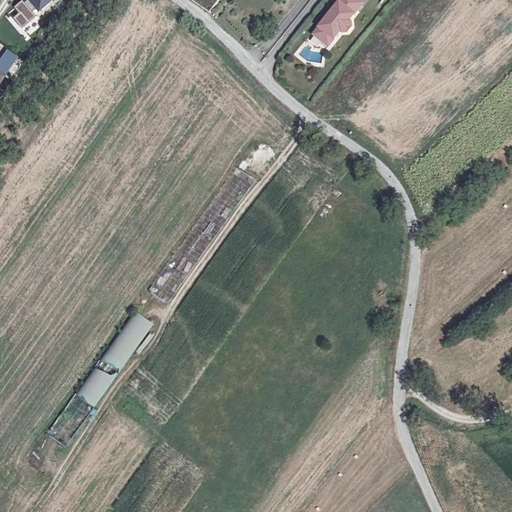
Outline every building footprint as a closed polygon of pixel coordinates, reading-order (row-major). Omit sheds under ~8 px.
[(50,0),(29,0),(25,3),(22,2),(16,7),(22,14),(17,18),(23,25),(35,15),(30,10),(35,5),(39,10),(50,0)] [(358,0),(339,0),(333,8),(334,9),(337,11),(330,20),(327,18),(314,33),(324,41),(330,35),(334,38),(341,30),(343,32),(348,31),(351,27),(351,22),(349,20),(360,6),(356,3),(358,0)] [(334,9),(327,18),(330,20),(337,11),(334,9)] [(34,39),(40,42),(46,33),(41,29),(34,39)] [(329,45),(334,38),(330,35),(324,41),(329,45)] [(133,309),(62,418),(81,430),(152,322),(133,309)]
